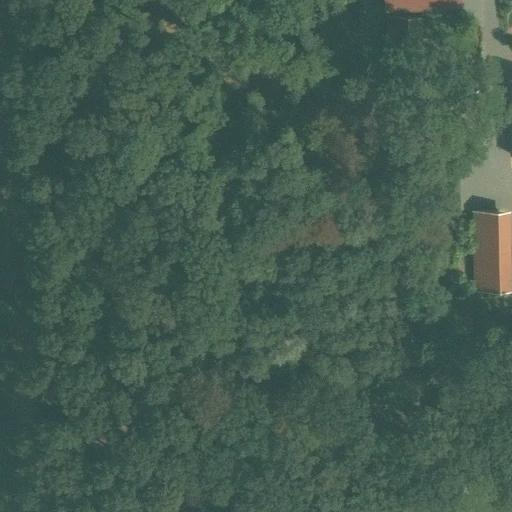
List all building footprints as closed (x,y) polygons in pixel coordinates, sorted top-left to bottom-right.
[(458,0),(384,0),(385,12),(459,9),(458,0)] [(384,59),(391,59),(394,17),(387,16),(384,59)] [(391,59),(417,61),(420,18),(394,17),(391,59)] [(500,290),(498,210),(477,210),(478,290),(500,290)] [(498,210),(500,290),(510,290),(509,210),(498,210)]
